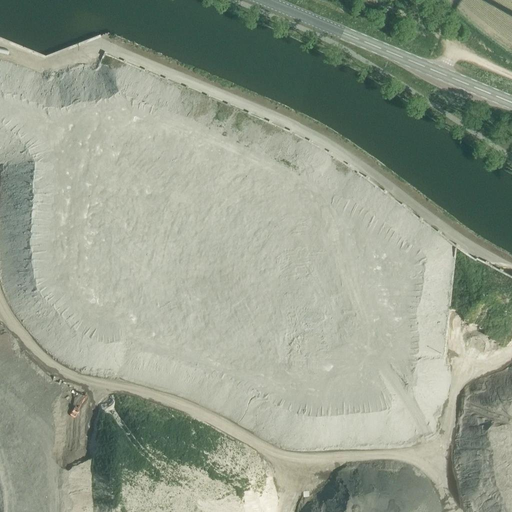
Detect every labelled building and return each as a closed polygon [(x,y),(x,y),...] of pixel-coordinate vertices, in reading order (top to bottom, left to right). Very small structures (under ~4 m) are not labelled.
[(183,86),(160,81),(159,78),(141,64),(140,65),(134,64),(135,60),(103,53),(80,160),(87,160),(92,164),(89,167),(104,178),(133,142),(137,144),(149,129),(150,140),(153,124),(159,125),(159,140),(162,126),(178,125),(172,121),(176,103),(174,102),(178,97),(172,95),(172,92),(179,93),(180,92),(159,87),(183,86)] [(447,280),(458,285),(462,277),(451,272),(447,280)] [(416,278),(409,295),(432,304),(439,287),(416,278)] [(464,280),(462,285),(473,291),(475,286),(464,280)] [(416,341),(424,321),(402,311),(394,331),(416,341)]
